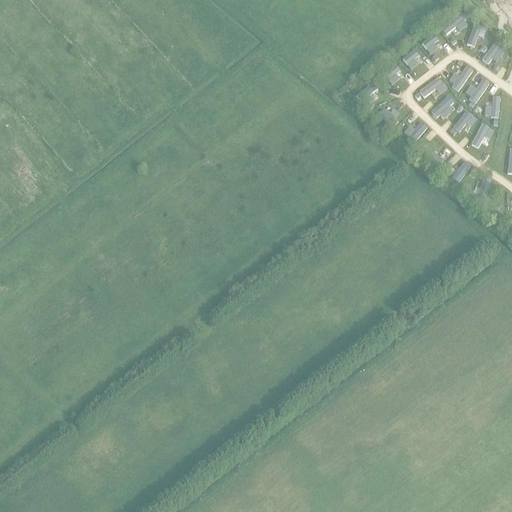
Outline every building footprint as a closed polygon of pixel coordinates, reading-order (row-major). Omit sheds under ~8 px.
[(481,0),(500,14),(505,8),(494,0),(481,0)] [(467,25),(456,35),(461,40),(471,30),(467,25)] [(439,48),(449,59),(454,54),(444,43),(439,48)] [(490,60),(500,50),(495,45),(485,56),(490,60)] [(421,58),(432,69),(436,64),(426,53),(421,58)] [(503,73),(511,63),(511,60),(508,57),(498,68),(503,73)] [(404,72),(415,83),(420,78),(409,68),(404,72)] [(470,89),(480,78),(475,73),(465,84),(470,89)] [(384,96),(398,102),(401,95),(387,90),(384,96)] [(487,114),(497,103),(492,99),(482,109),(487,114)] [(440,116),(450,105),(445,101),(435,111),(440,116)] [(390,123),(400,112),(395,108),(385,118),(390,123)] [(501,129),(511,119),(506,114),(496,125),(501,129)] [(456,132),(466,121),(462,117),(451,127),(456,132)] [(410,140),(420,129),(415,125),(405,135),(410,140)] [(472,146),(482,135),(478,131),(467,141),(472,146)] [(490,161),(500,150),(495,145),(485,156),(490,161)] [(444,169),(454,158),(449,154),(439,164),(444,169)] [(466,186),(476,176),(471,171),(461,182),(466,186)] [(484,200),(494,189),(489,185),(479,195),(484,200)] [(505,218),(511,209),(511,204),(510,202),(500,213),(505,218)]
